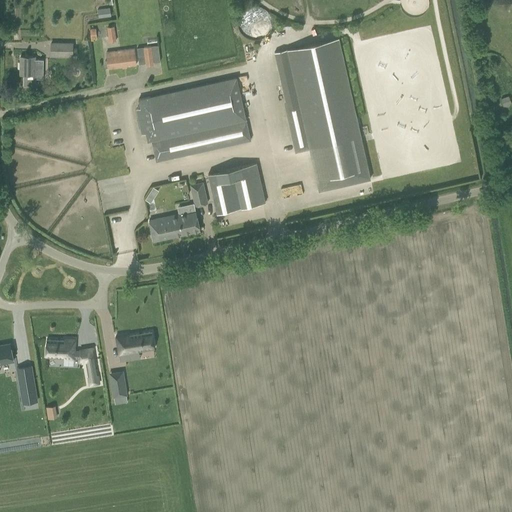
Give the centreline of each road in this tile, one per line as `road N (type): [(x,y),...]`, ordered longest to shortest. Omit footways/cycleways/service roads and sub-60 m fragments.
road 1 (unclassified): [(511,183),(141,271),(105,271)]
road 2 (residential): [(0,304),(92,304),(105,271)]
